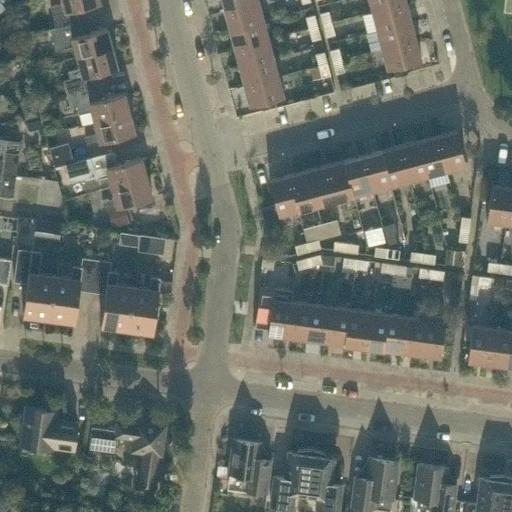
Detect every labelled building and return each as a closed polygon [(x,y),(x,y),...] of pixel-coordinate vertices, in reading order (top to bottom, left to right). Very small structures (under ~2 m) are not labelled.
[(76,8),(100,1),(99,0),(61,0),(62,2),(50,5),(55,26),(79,20),(76,8)] [(221,0),(224,10),(258,1),(258,0),(221,0)] [(368,0),(372,11),(406,2),(405,0),(368,0)] [(229,28),(263,19),(258,1),(224,10),(229,28)] [(368,31),(376,29),(410,20),(406,2),(372,11),(363,13),(368,31)] [(327,6),(335,29),(344,26),(336,3),(327,6)] [(323,24),(331,21),(328,10),(319,12),(323,24)] [(308,27),(317,25),(314,13),(305,16),(308,27)] [(234,47),(268,38),(263,19),(229,28),(234,47)] [(83,33),(80,23),(79,20),(55,26),(49,28),(55,49),(73,45),(76,56),(112,46),(106,26),(83,33)] [(381,48),(415,39),(410,20),(376,29),(381,48)] [(331,21),(323,24),(326,35),(334,33),(331,21)] [(317,25),(308,27),(311,39),(320,37),(317,25)] [(239,65),(273,57),(268,38),(234,47),(239,65)] [(347,39),(337,42),(343,66),(353,64),(347,39)] [(386,67),(420,58),(415,39),(381,48),(386,67)] [(95,72),(117,66),(112,46),(76,56),(79,67),(67,70),(69,78),(63,80),(66,93),(99,84),(95,72)] [(332,61),(341,59),(338,47),(329,49),(332,61)] [(318,65),(327,62),(324,51),(315,53),(318,65)] [(244,84),(278,75),(273,57),(239,65),(244,84)] [(341,59),(332,61),(336,72),(344,70),(341,59)] [(327,62),(318,65),(321,76),(330,74),(327,62)] [(249,103),(283,94),(278,75),(244,84),(249,103)] [(102,97),(100,90),(99,84),(66,93),(70,107),(76,105),(78,113),(91,110),(94,121),(129,111),(124,91),(102,97)] [(314,91),(301,94),(304,109),(318,106),(314,91)] [(0,110),(10,102),(2,92),(0,93),(0,110)] [(99,141),(134,131),(129,111),(94,121),(97,132),(84,135),(87,143),(99,140),(99,141)] [(445,168),(465,163),(456,129),(437,134),(445,168)] [(427,173),(445,168),(437,134),(418,139),(427,173)] [(17,162),(20,140),(0,137),(0,172),(13,174),(14,162),(17,162)] [(408,178),(427,173),(418,139),(399,144),(408,178)] [(54,166),(73,161),(68,141),(49,146),(54,166)] [(390,183),(408,178),(399,144),(381,149),(390,183)] [(371,188),(390,183),(381,149),(362,154),(371,188)] [(141,156),(116,163),(113,150),(90,156),(96,178),(108,175),(111,186),(146,176),(141,156)] [(353,193),(371,188),(362,154),(344,159),(353,193)] [(334,198),(353,193),(344,159),(325,164),(334,198)] [(316,203),(334,198),(325,164),(307,169),(316,203)] [(297,208),(316,203),(307,169),(288,174),(297,208)] [(0,206),(11,208),(11,206),(13,191),(14,186),(11,185),(13,174),(0,172),(0,206)] [(278,213),(297,208),(288,174),(269,179),(278,213)] [(116,205),(152,196),(146,176),(111,186),(114,197),(102,200),(104,208),(116,205)] [(506,221),(510,186),(490,184),(486,219),(506,221)] [(43,220),(62,221),(63,200),(44,199),(43,220)] [(113,224),(128,221),(124,206),(109,210),(113,224)] [(470,216),(461,215),(459,227),(468,228),(470,216)] [(20,220),(18,241),(35,243),(37,221),(20,220)] [(466,240),(468,228),(459,227),(458,239),(466,240)] [(163,253),(165,236),(139,233),(137,249),(163,253)] [(306,241),(308,250),(320,246),(318,238),(306,241)] [(344,250),(346,241),(334,240),(332,248),(344,250)] [(296,253),(308,250),(306,241),(294,244),(296,253)] [(344,250),(356,252),(358,243),(346,241),(344,250)] [(385,256),(387,247),(375,245),(374,254),(385,256)] [(387,247),(385,256),(398,257),(399,249),(387,247)] [(38,272),(41,251),(17,248),(13,280),(27,281),(23,313),(48,316),(54,274),(38,272)] [(459,263),(461,250),(446,248),(444,261),(459,263)] [(421,261),(422,252),(410,250),(409,259),(421,261)] [(421,261),(433,262),(434,254),(422,252),(421,261)] [(309,265),(321,261),(319,253),(307,256),(309,265)] [(0,281),(7,283),(11,258),(0,256),(0,281)] [(92,290),(96,258),(82,256),(80,266),(72,265),(71,276),(54,274),(48,316),(74,320),(78,288),(92,290)] [(298,268),(309,265),(307,256),(296,259),(298,268)] [(354,266),(355,258),(343,256),(342,265),(354,266)] [(272,267),(274,258),(262,257),(261,266),(272,267)] [(109,270),(110,260),(96,258),(92,290),(105,292),(101,323),(126,327),(132,285),(116,283),(117,271),(109,270)] [(355,258),(354,266),(366,268),(367,259),(355,258)] [(392,271),(393,263),(381,261),(380,270),(392,271)] [(499,271),(500,262),(488,261),(487,269),(499,271)] [(500,262),(499,271),(511,272),(511,264),(500,262)] [(393,263),(392,271),(404,273),(405,264),(393,263)] [(430,277),(431,268),(419,266),(418,275),(430,277)] [(431,268),(430,277),(442,278),(443,269),(431,268)] [(489,285),(490,276),(478,274),(477,283),(489,285)] [(152,330),(160,276),(150,275),(148,287),(132,285),(126,327),(152,330)] [(260,285),(255,321),(268,322),(267,332),(287,334),(291,299),(272,297),(273,287),(260,285)] [(306,337),(310,302),(291,299),(287,334),(306,337)] [(325,339),(329,304),(310,302),(306,337),(325,339)] [(344,342),(348,307),(329,304),(325,339),(344,342)] [(363,345),(367,310),(348,307),(344,342),(363,345)] [(382,347),(386,312),(367,310),(363,345),(382,347)] [(401,350),(405,315),(386,312),(382,347),(401,350)] [(420,352),(424,317),(405,315),(401,350),(420,352)] [(440,355),(444,320),(424,317),(420,352),(440,355)] [(486,361),(491,326),(471,324),(467,359),(486,361)] [(505,364),(510,329),(491,326),(486,361),(505,364)] [(55,420),(57,409),(25,405),(20,444),(52,448),(52,446),(73,449),(77,421),(62,419),(62,421),(55,420)] [(161,454),(165,424),(135,420),(134,424),(117,421),(116,428),(91,425),(87,450),(112,453),(115,435),(133,437),(131,450),(143,451),(138,488),(152,490),(157,453),(161,454)] [(229,472),(227,486),(244,488),(266,492),(269,475),(271,458),(258,456),(260,441),(234,437),(229,472)] [(306,494),(312,447),(311,447),(311,448),(297,448),(297,451),(289,450),(286,477),(274,475),(270,504),(292,507),(294,492),(306,494)] [(312,448),(312,447),(306,494),(317,495),(316,506),(338,509),(341,484),(329,482),(333,456),(325,455),(325,452),(312,448)] [(389,509),(396,459),(370,456),(367,477),(354,475),(351,504),(389,509)] [(443,481),(445,466),(419,462),(414,497),(431,499),(428,511),(451,511),(456,483),(443,481)] [(110,489),(117,467),(104,463),(97,485),(110,489)] [(498,511),(504,473),(503,473),(489,474),(489,477),(481,476),(478,502),(466,500),(464,511),(498,511)] [(511,511),(511,475),(504,473),(498,511),(511,511)]
